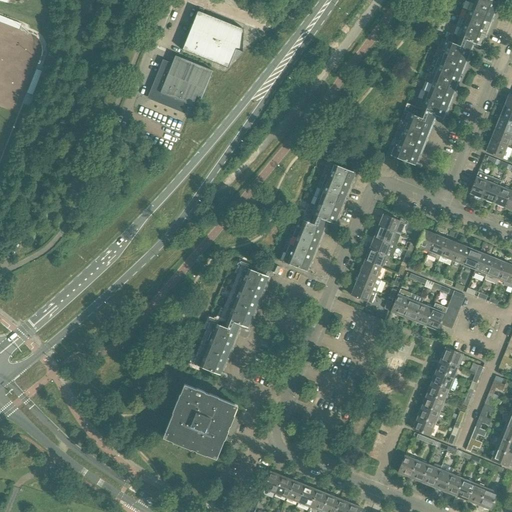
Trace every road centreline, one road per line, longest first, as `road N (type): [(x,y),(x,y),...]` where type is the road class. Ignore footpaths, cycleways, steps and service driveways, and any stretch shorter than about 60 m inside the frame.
road 1 (secondary): [(6,380),(168,235),(300,42)]
road 2 (residential): [(418,511),(281,454),(272,435),(378,177)]
road 3 (secondary): [(300,42),(133,227),(0,348)]
road 4 (track): [(0,274),(116,0)]
road 5 (residential): [(440,204),(511,28)]
road 6 (unclassified): [(0,399),(59,453),(138,507)]
road 7 (residential): [(127,127),(176,0)]
